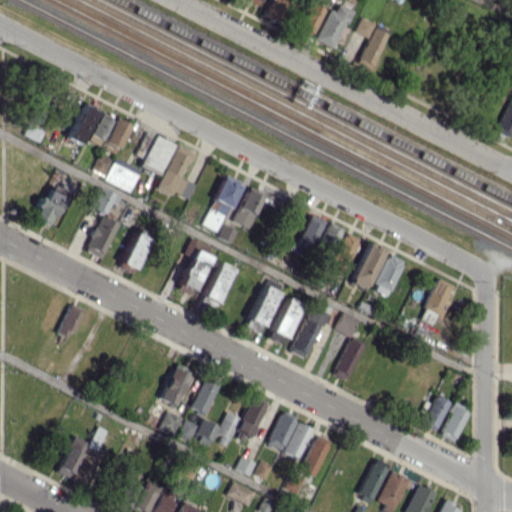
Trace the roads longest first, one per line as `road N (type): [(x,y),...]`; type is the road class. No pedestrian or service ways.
road 1 (tertiary): [(511,498),(0,237)]
road 2 (residential): [(0,24),(481,274)]
road 3 (residential): [(170,0),(511,174)]
road 4 (residential): [(481,274),(481,511)]
